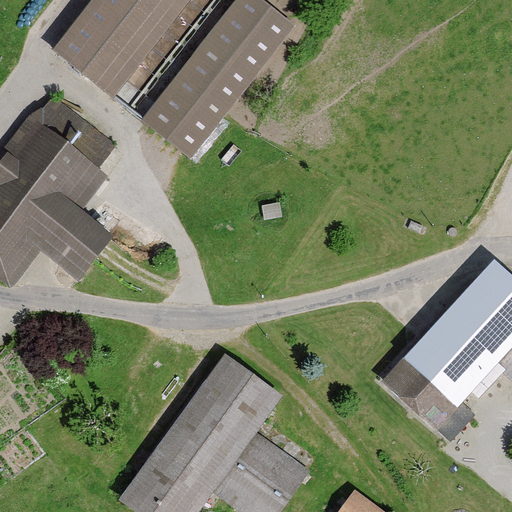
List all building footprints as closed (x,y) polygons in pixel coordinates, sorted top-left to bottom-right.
[(93,0),(54,51),(117,101),(197,0),(93,0)] [(235,0),(140,124),(188,160),(290,27),(254,0),(235,0)] [(43,99),(0,157),(0,272),(18,286),(39,256),(78,284),(111,239),(71,209),(114,151),(43,99)] [(511,284),(493,267),(381,388),(437,440),(499,372),(511,384),(511,284)] [(232,351),(137,499),(157,511),(218,511),(229,496),(254,511),(298,511),(324,471),(268,435),(296,392),(232,351)] [(511,511),(511,499),(476,476),(453,511),(511,511)] [(365,490),(351,511),(399,511),(400,511),(365,490)]
